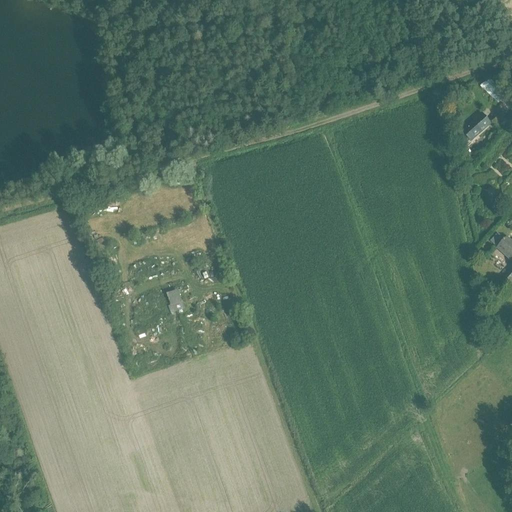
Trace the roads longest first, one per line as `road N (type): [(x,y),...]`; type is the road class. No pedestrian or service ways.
road 1 (track): [(189,155),(511,55)]
road 2 (track): [(0,208),(189,155)]
